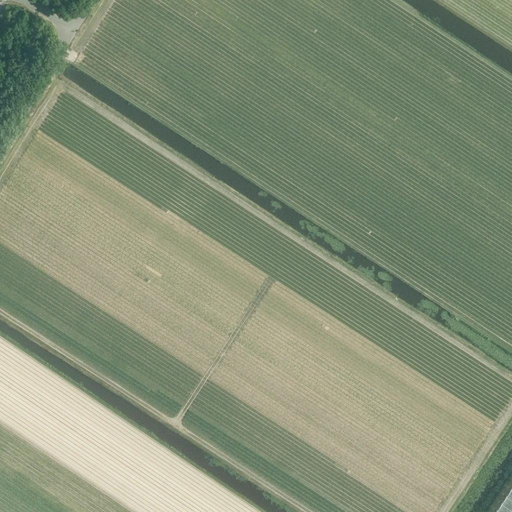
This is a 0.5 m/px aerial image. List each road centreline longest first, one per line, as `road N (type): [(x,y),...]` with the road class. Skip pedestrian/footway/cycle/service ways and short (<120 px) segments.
road 1 (track): [(46,76),(511,379)]
road 2 (track): [(151,409),(0,310)]
road 3 (unclassified): [(74,30),(0,153)]
road 4 (track): [(511,409),(444,511)]
